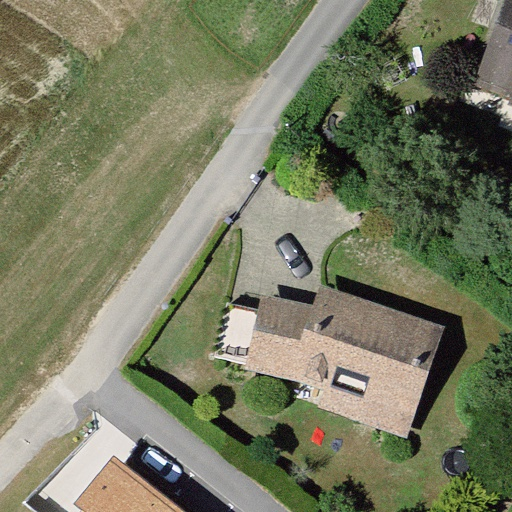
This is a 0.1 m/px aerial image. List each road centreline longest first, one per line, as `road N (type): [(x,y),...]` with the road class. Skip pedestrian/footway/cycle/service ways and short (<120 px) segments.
road 1 (residential): [(350,0),(77,380),(0,473)]
road 2 (unknown): [(77,380),(238,511)]
